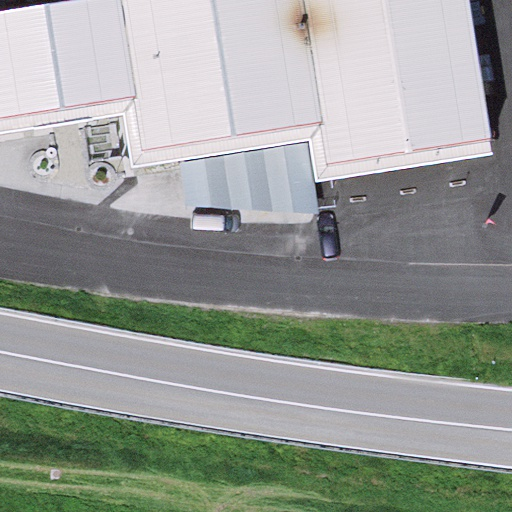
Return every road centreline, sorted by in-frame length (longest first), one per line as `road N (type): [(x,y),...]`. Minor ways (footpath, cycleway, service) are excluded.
road 1 (primary): [(511,430),(0,351)]
road 2 (unclassified): [(511,296),(113,273),(0,256)]
